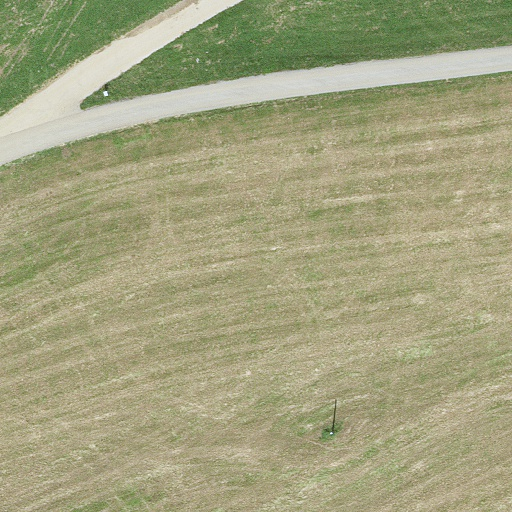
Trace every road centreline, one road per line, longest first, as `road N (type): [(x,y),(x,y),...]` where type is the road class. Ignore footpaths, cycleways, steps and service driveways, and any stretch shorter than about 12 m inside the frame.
road 1 (track): [(0,146),(18,136),(511,70)]
road 2 (track): [(18,136),(253,0)]
